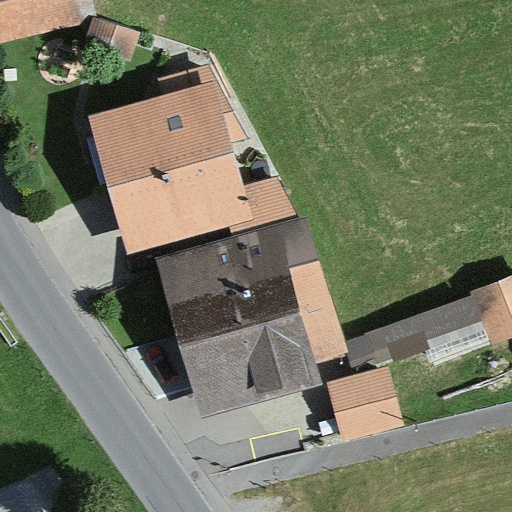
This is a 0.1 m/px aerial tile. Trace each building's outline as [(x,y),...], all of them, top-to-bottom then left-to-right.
[(0,0),(0,31),(0,34),(77,15),(73,0),(0,0)] [(165,217),(177,259),(299,225),(302,224),(277,178),(225,192),(199,101),(222,95),(207,68),(165,79),(173,108),(114,125),(142,224),(165,217)] [(337,338),(299,225),(177,259),(214,393),(263,379),(265,387),(302,376),(295,350),(337,338)] [(511,281),(476,295),(493,341),(511,333),(511,281)] [(331,385),(345,439),(402,424),(387,370),(331,385)]
